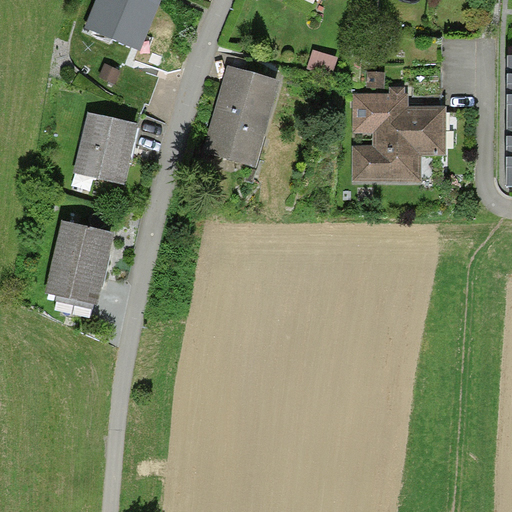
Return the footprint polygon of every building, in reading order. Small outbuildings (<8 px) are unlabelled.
[(162,3),(155,0),(96,0),(84,25),(139,51),(162,3)] [(313,51),(307,70),(332,77),(338,59),(313,51)] [(120,72),(104,65),(98,76),(115,84),(120,72)] [(279,86),(226,69),(200,152),(253,168),(279,86)] [(389,97),(351,96),(350,134),(371,135),(371,148),(352,148),(351,183),(422,184),(423,159),(446,159),(447,110),(408,109),(409,90),(389,89),(389,97)] [(139,127),(89,114),(74,174),(124,187),(139,127)] [(116,238),(62,224),(44,294),(98,308),(116,238)]
